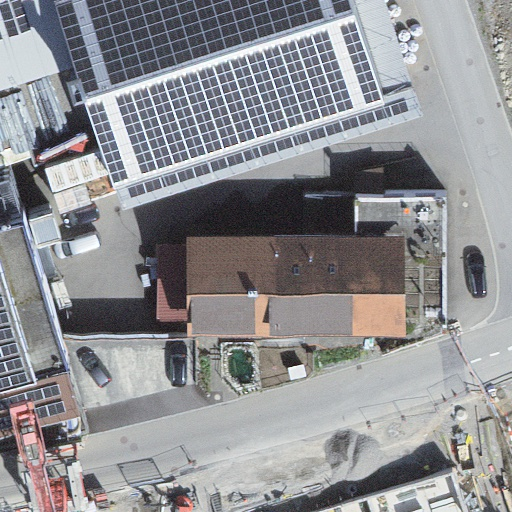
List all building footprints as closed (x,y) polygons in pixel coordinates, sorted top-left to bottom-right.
[(0,0),(0,90),(76,67),(54,0),(354,0),(387,102),(114,187),(121,209),(423,114),(386,0),(0,0)] [(354,0),(54,0),(76,67),(114,187),(387,102),(354,0)] [(187,234),(187,336),(448,336),(448,196),(358,195),(358,234),(187,234)] [(0,386),(71,367),(24,214),(0,222),(0,386)] [(71,367),(0,386),(0,436),(83,414),(71,367)]
